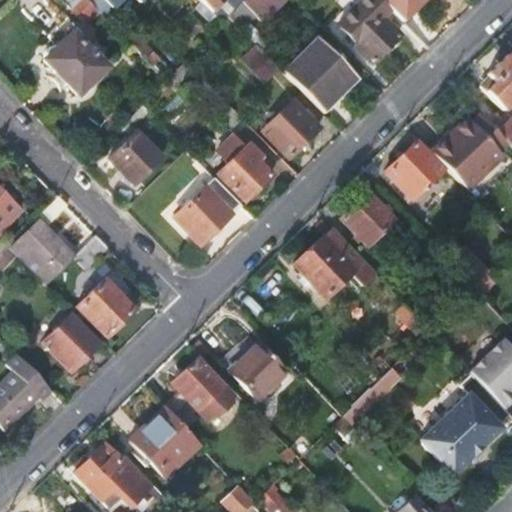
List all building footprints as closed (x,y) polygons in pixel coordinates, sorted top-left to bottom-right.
[(57,0),(85,29),(100,16),(93,8),(84,0),(57,0)] [(84,0),(93,8),(102,0),(108,0),(116,8),(124,0),(136,0),(140,3),(144,0),(84,0)] [(198,0),(215,17),(232,0),(198,0)] [(245,0),(237,8),(242,15),(253,5),(266,16),(281,1),(283,2),(284,0),(245,0)] [(366,0),(340,26),(358,45),(355,48),(372,65),(399,39),(381,21),(391,12),(379,0),(366,0)] [(379,0),(391,12),(403,24),(428,0),(435,0),(436,0),(435,0),(379,0)] [(42,63),(75,98),(77,97),(85,97),(91,88),(89,85),(105,70),(61,25),(47,38),(56,49),(54,51),(47,52),(42,57),(44,61),(42,63)] [(241,58),(265,83),(279,68),(256,43),(241,58)] [(287,76),(321,112),(354,78),(321,43),(287,76)] [(494,86),(484,96),(502,114),(511,104),(511,62),(508,59),(488,79),(490,81),(494,86)] [(490,81),(480,91),(484,96),(494,86),(490,81)] [(213,114),(237,137),(248,126),(225,103),(213,114)] [(292,104),(261,134),(287,160),(318,130),(292,104)] [(468,124),(498,155),(508,146),(498,136),(477,114),(468,124)] [(452,138),(432,157),(466,192),(501,158),(498,155),(468,124),(465,121),(450,135),(452,138)] [(508,146),(511,150),(511,123),(511,122),(498,136),(508,146)] [(135,134),(108,161),(131,185),(158,159),(135,134)] [(243,205),(269,179),(255,165),(261,160),(249,147),(241,154),(230,143),(218,154),(230,166),(217,179),(243,205)] [(413,146),(382,176),(409,204),(440,173),(413,146)] [(238,207),(212,180),(203,189),(171,220),(197,248),(229,216),(238,207)] [(0,227),(17,211),(15,210),(2,196),(0,193),(0,227)] [(367,195),(339,222),(366,249),(394,222),(367,195)] [(57,199),(38,216),(47,225),(66,208),(57,199)] [(7,251),(44,287),(72,261),(37,224),(7,251)] [(290,271),(323,305),(350,279),(362,291),(376,277),(333,233),(319,246),(318,244),(290,271)] [(95,239),(72,261),(82,272),(105,250),(95,239)] [(467,255),(453,269),(474,290),(488,276),(467,255)] [(76,311),(104,339),(130,314),(118,302),(122,297),(114,289),(109,293),(102,286),(76,311)] [(406,326),(421,341),(430,333),(415,318),(406,326)] [(38,348),(67,376),(95,347),(67,319),(38,348)] [(282,375),(246,338),(218,365),(254,403),(282,375)] [(488,394),(503,409),(511,399),(511,393),(508,389),(511,385),(511,349),(502,340),(468,373),(469,374),(488,394)] [(49,396),(15,360),(3,372),(8,377),(0,384),(0,434),(33,403),(38,408),(49,396)] [(230,399),(221,390),(193,363),(170,386),(178,394),(161,410),(185,434),(197,423),(192,417),(196,414),(205,423),(216,417),(223,410),(230,399)] [(386,376),(378,383),(386,392),(396,382),(394,380),(397,376),(391,371),(386,376)] [(465,395),(419,441),(452,475),(499,428),(492,420),(503,409),(488,394),(469,374),(457,386),(465,395)] [(129,442),(165,479),(197,447),(185,434),(161,410),(129,442)] [(333,427),(345,439),(353,431),(341,419),(333,427)] [(151,488),(122,458),(117,463),(102,448),(73,476),(106,511),(120,497),(130,508),(151,488)] [(280,458),(288,465),(295,458),(288,450),(280,458)] [(261,498),(274,511),(292,511),(296,509),(273,486),(261,498)] [(238,488),(221,505),(227,511),(241,511),(251,502),(238,488)] [(422,511),(411,500),(398,511),(422,511)]
